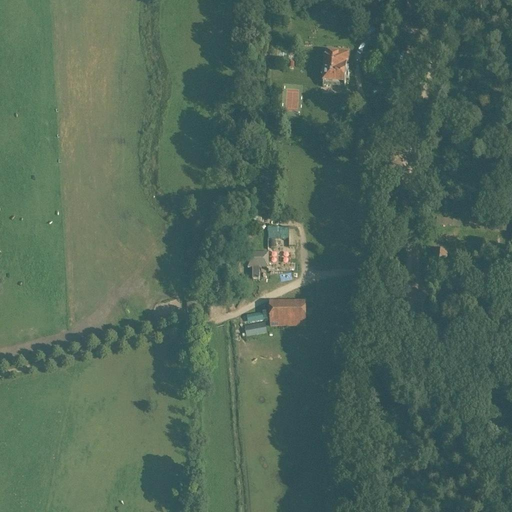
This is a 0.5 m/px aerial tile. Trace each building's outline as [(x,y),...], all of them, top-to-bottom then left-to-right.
[(411,16),(412,3),(402,3),(401,15),(410,16),(411,16)] [(322,87),(344,89),(346,63),(348,63),(349,53),(326,52),(325,57),(324,57),(323,71),(322,71),(321,78),(323,78),(322,87)] [(278,177),(259,175),(258,181),(265,182),(265,187),(271,187),(271,183),(277,183),(278,177)] [(461,238),(464,221),(436,217),(433,234),(461,238)] [(261,228),(262,240),(265,240),(265,251),(245,252),(245,267),(251,267),(251,279),(259,279),(258,267),(267,268),(267,271),(294,270),(293,226),(261,228)] [(447,253),(434,252),(433,268),(446,269),(447,253)] [(461,254),(453,253),(451,269),(460,270),(461,254)] [(269,301),(270,328),(307,327),(306,301),(269,301)] [(244,327),(246,337),(266,333),(264,323),(244,327)]
